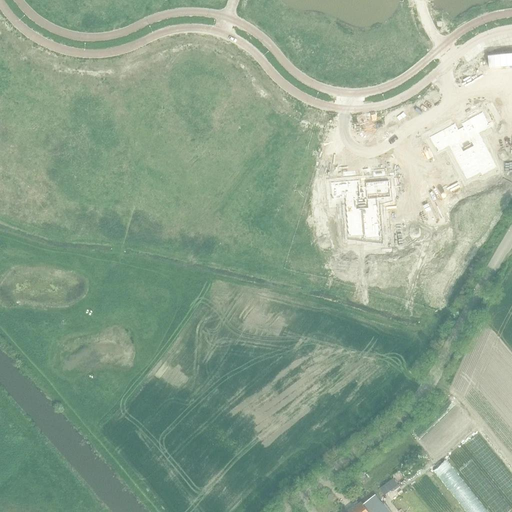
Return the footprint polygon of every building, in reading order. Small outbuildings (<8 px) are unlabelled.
[(11,127),(5,152),(9,153),(15,154),(14,160),(36,166),(38,160),(48,163),(54,138),(47,137),(53,111),(25,105),(19,129),(11,127)] [(454,123),(429,137),(437,152),(448,146),(466,179),(480,172),(481,175),(497,167),(479,133),(490,127),(482,112),(461,123),(463,127),(458,129),(454,123)] [(156,121),(123,125),(130,173),(133,172),(133,178),(147,176),(146,170),(163,168),(156,121)] [(279,146),(253,134),(242,158),(235,154),(225,178),(234,182),(232,187),(253,197),(255,191),(265,195),(275,173),(268,169),(279,146)] [(360,179),(331,182),(332,199),(345,198),(348,236),(364,235),(364,238),(381,236),(378,198),(391,197),(389,180),(365,182),(366,186),(360,187),(360,179)] [(428,227),(421,232),(426,239),(432,235),(437,237),(439,231),(433,229),(431,232),(428,227)] [(360,501),(346,511),(388,511),(375,495),(363,504),(360,501)]
